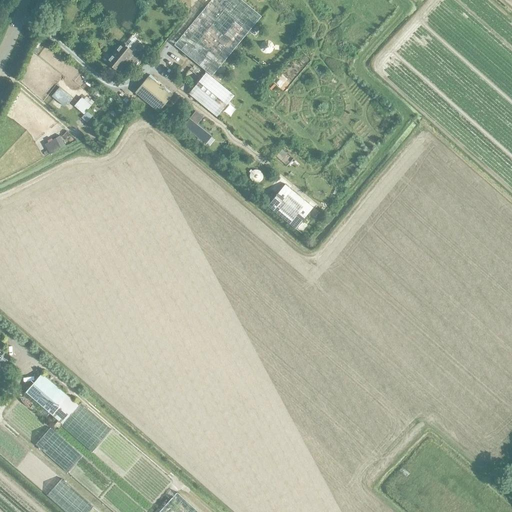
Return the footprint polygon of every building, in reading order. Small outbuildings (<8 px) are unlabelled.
[(209,74),(212,76),(217,69),(261,16),(241,0),(211,0),(174,45),(210,74),(209,74)] [(107,61),(119,70),(128,59),(134,64),(140,56),(122,42),(107,61)] [(209,74),(206,72),(188,94),(217,117),(235,95),(212,76),(209,74)] [(172,95),(148,76),(135,92),(159,111),(172,95)] [(276,85),(272,82),(267,87),(271,91),(276,85)] [(196,111),(184,126),(202,141),(208,134),(196,124),(203,117),(196,111)] [(293,158),(281,148),(275,156),(286,166),(293,158)] [(257,184),(259,183),(261,182),(263,180),(264,178),(264,176),(263,173),(262,171),(260,170),(257,169),(255,169),(253,170),(251,172),(250,174),(249,177),(250,179),(251,181),(253,183),(255,184),(257,184)] [(295,229),(314,207),(285,184),(267,206),(295,229)] [(77,404),(66,395),(42,373),(26,392),(61,423),(77,404)] [(199,511),(177,492),(159,511),(199,511)]
